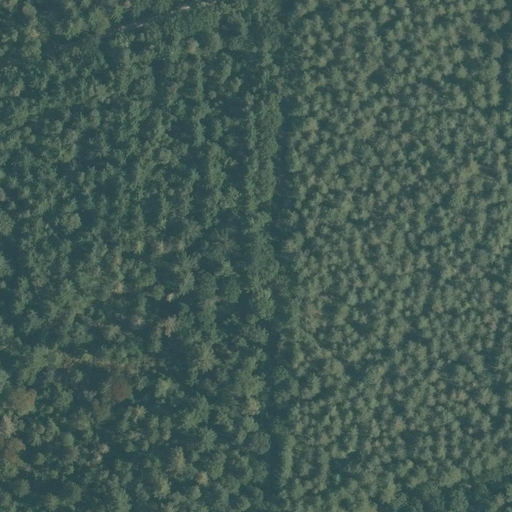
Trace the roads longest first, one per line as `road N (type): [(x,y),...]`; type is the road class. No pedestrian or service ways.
road 1 (track): [(0,352),(87,305),(270,254)]
road 2 (track): [(279,0),(270,254)]
road 3 (track): [(229,0),(0,70)]
road 4 (track): [(511,251),(493,330),(485,470)]
road 5 (track): [(270,254),(263,454)]
road 6 (track): [(511,0),(498,99),(511,175)]
road 7 (track): [(349,511),(511,462)]
